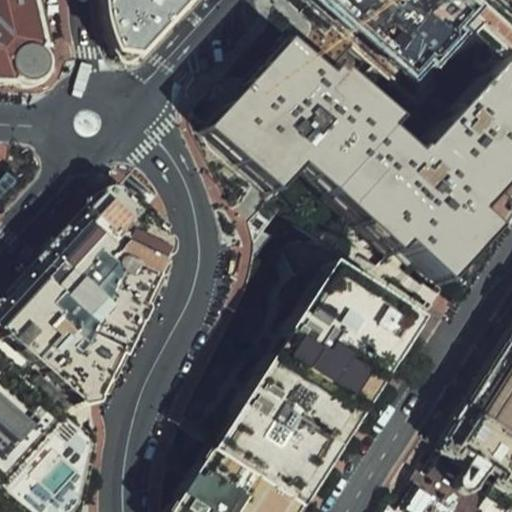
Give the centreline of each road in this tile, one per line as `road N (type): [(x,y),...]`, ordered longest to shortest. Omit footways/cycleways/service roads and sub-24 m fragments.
road 1 (residential): [(123,132),(171,166),(187,192),(198,258),(137,412),(124,511)]
road 2 (residential): [(344,511),(511,255)]
road 3 (tertiary): [(120,104),(220,0)]
road 4 (secondary): [(0,252),(45,203),(73,152)]
